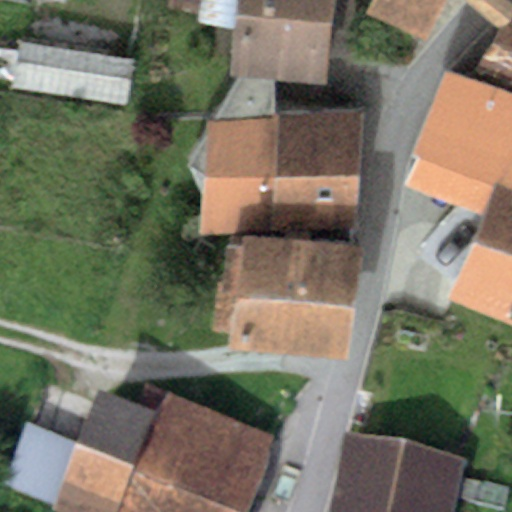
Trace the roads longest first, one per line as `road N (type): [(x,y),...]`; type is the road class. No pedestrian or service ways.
road 1 (residential): [(498,0),(431,65),(406,106),(344,376),(300,511)]
road 2 (track): [(0,334),(154,366),(289,356),(344,376)]
